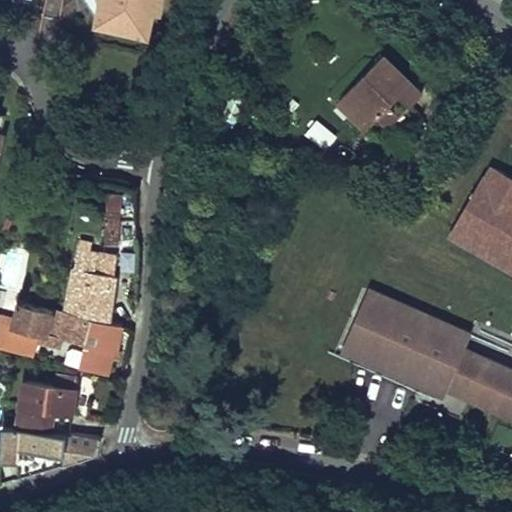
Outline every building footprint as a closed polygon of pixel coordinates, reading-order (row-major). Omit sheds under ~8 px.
[(103,0),(100,20),(123,24),(125,15),(155,20),(158,5),(165,6),(166,0),(103,0)] [(125,15),(123,24),(153,30),(155,20),(125,15)] [(384,53),(338,100),(367,128),(380,115),(390,104),(401,94),(411,104),(423,92),(384,53)] [(390,104),(380,115),(390,126),(401,115),(390,104)] [(304,136),(327,150),(337,135),(313,121),(304,136)] [(35,156),(34,170),(53,171),(55,157),(35,156)] [(498,165),(490,177),(487,176),(454,231),(511,265),(511,190),(500,183),(508,171),(498,165)] [(500,183),(511,190),(511,173),(508,171),(500,183)] [(121,198),(110,197),(109,211),(120,211),(121,198)] [(109,211),(107,210),(105,243),(118,244),(120,218),(120,211),(109,211)] [(131,219),(120,218),(118,244),(129,244),(131,219)] [(81,238),(67,311),(108,321),(116,274),(119,254),(92,249),(94,239),(81,238)] [(371,289),(347,345),(445,388),(446,384),(463,347),(469,331),(371,289)] [(16,319),(21,300),(13,298),(7,317),(16,319)] [(67,311),(55,308),(55,310),(21,300),(16,319),(14,327),(1,324),(0,327),(0,344),(35,353),(40,333),(48,335),(49,332),(86,342),(83,353),(75,351),(72,362),(108,371),(113,350),(116,351),(122,325),(108,321),(67,311)] [(468,394),(485,357),(463,347),(446,384),(468,394)] [(511,412),(511,368),(485,357),(468,394),(511,412)] [(17,426),(69,431),(75,399),(79,376),(59,373),(57,384),(24,380),(17,426)] [(17,426),(3,425),(1,458),(19,460),(19,454),(20,446),(36,448),(66,451),(67,443),(83,446),(85,434),(69,431),(17,426)] [(20,446),(19,454),(35,455),(36,448),(20,446)]
